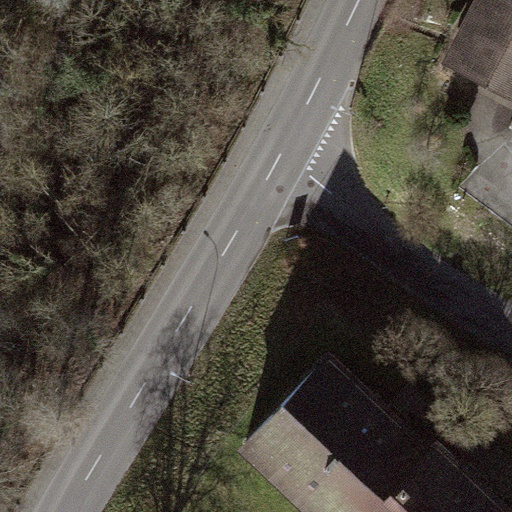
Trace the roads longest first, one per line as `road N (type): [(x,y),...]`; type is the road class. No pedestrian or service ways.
road 1 (tertiary): [(70,511),(283,154)]
road 2 (residential): [(511,331),(383,245),(283,154)]
road 3 (tertiary): [(283,154),(363,0)]
